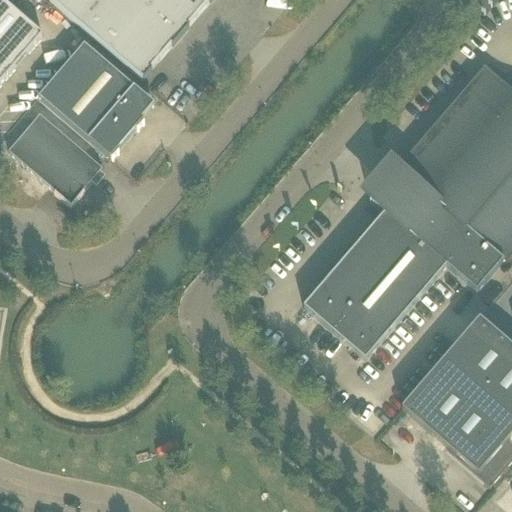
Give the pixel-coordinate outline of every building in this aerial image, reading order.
[(152,76),(151,74),(172,50),(173,52),(210,8),(217,0),(106,0),(99,8),(89,0),(53,0),(49,5),(92,41),(142,84),(143,84),(144,85),(152,76)] [(0,87),(42,39),(0,1),(0,87)] [(154,110),(153,109),(85,50),(39,102),(110,164),(111,163),(113,164),(119,157),(117,155),(136,133),(138,135),(144,128),(143,126),(144,125),(142,124),(154,110)] [(477,296),(489,282),(511,254),(511,100),(488,80),(403,178),(397,173),(370,204),(385,218),(304,312),(306,314),(365,365),(447,271),(477,296)] [(40,119),(9,155),(56,196),(54,197),(71,212),(85,196),(83,195),(102,173),(40,119)] [(478,480),(486,486),(484,488),(489,492),(511,466),(511,450),(507,447),(511,440),(511,350),(480,323),(402,414),(478,480)] [(351,388),(335,410),(375,439),(391,418),(351,388)]
